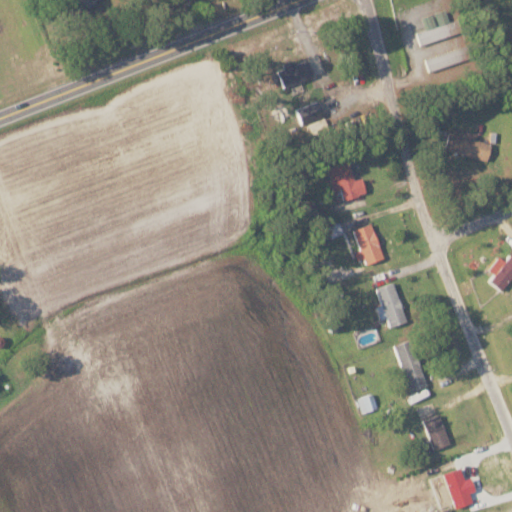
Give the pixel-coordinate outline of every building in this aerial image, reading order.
[(420,42),(458,32),(454,19),(449,20),(445,8),(421,15),(425,29),(417,31),(420,42)] [(276,67),(283,86),(313,75),(307,59),(296,62),(295,60),(276,67)] [(301,124),(309,122),(312,133),(328,129),(319,101),(296,108),(301,124)] [(488,158),(491,142),(476,138),(477,133),(461,129),(460,133),(448,131),(444,149),(488,158)] [(332,190),(340,188),(343,198),(366,192),(362,176),(354,179),(349,160),(327,165),(332,190)] [(357,259),(364,256),(366,263),(384,256),(372,221),(353,228),(360,249),(354,251),(357,259)] [(489,279),(501,289),(511,275),(511,253),(505,260),(499,255),(488,268),(494,273),(489,279)] [(407,319),(393,281),(375,287),(381,304),(376,306),(381,319),(386,317),(389,326),(407,319)] [(427,385),(411,338),(393,345),(410,391),(427,385)] [(450,442),(439,413),(422,419),(434,449),(450,442)] [(443,473),(456,508),(473,501),(461,466),(443,473)]
